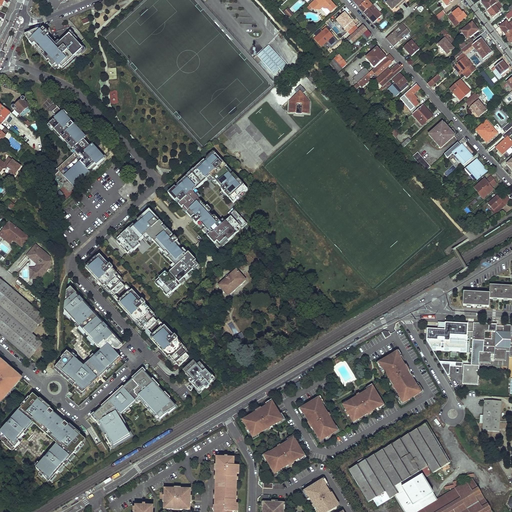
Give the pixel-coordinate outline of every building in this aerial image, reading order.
[(316,0),(310,6),(313,10),(319,11),(322,8),(324,9),(327,10),(330,13),(336,8),(329,0),(327,0),(327,1),(326,0),(322,0),(322,1),(321,0),(316,0)] [(353,0),(353,1),(364,13),(372,5),(367,0),(353,0)] [(399,0),(388,0),(386,3),(392,10),(395,7),(397,6),(398,7),(402,3),(399,0)] [(492,0),(486,0),(483,3),(488,11),(496,4),(492,0)] [(488,11),(487,11),(492,18),(500,12),(499,10),(502,8),(498,3),(496,4),(488,11)] [(372,5),(364,13),(373,23),(382,16),(372,5)] [(453,16),(449,19),(455,26),(465,17),(458,8),(452,13),(453,16)] [(288,9),(283,14),(288,20),(293,15),(288,9)] [(443,10),(436,16),(438,19),(446,14),(443,10)] [(345,13),(337,20),(348,33),(356,26),(345,13)] [(438,19),(442,24),(449,19),(447,17),(448,17),(446,14),(438,19)] [(385,20),(380,25),(383,29),(388,24),(385,20)] [(500,27),(506,35),(511,30),(511,21),(508,25),(506,22),(500,27)] [(461,31),(467,39),(478,30),(472,23),(461,31)] [(401,25),(398,28),(401,31),(397,35),(394,31),(386,38),(394,46),(409,32),(404,26),(402,27),(401,25)] [(363,26),(347,40),(351,45),(367,30),(363,26)] [(331,45),(337,41),(328,27),(314,36),(321,46),(329,41),(331,45)] [(41,29),(25,35),(30,41),(29,42),(33,46),(35,44),(38,47),(36,49),(53,68),(57,65),(59,67),(60,66),(62,69),(83,49),(70,35),(57,46),(41,29)] [(440,52),(444,52),(447,56),(455,50),(449,44),(451,42),(452,43),(454,42),(443,29),(437,33),(439,36),(443,33),(446,37),(438,44),(440,48),(440,52)] [(472,46),(475,49),(480,56),(482,55),(485,58),(492,53),(480,39),(472,46)] [(404,47),(412,56),(419,49),(411,41),(404,47)] [(467,45),(472,51),(475,49),(472,46),(470,43),(467,45)] [(273,75),(280,69),(282,71),(288,66),(269,44),(256,55),(273,75)] [(460,50),(463,53),(465,56),(472,51),(467,45),(462,49),(460,50)] [(377,49),(366,59),(375,68),(386,59),(377,49)] [(460,63),(457,64),(456,66),(458,68),(457,70),(461,74),(462,73),(467,78),(468,78),(472,74),(476,70),(469,61),(468,62),(465,59),(467,58),(465,56),(463,53),(463,54),(456,59),(460,63)] [(330,61),(339,71),(348,63),(339,54),(330,61)] [(386,59),(375,68),(372,71),(377,77),(394,61),(389,55),(386,59)] [(496,69),(501,75),(509,69),(502,61),(493,69),(494,70),(496,69)] [(388,70),(376,81),(383,88),(389,82),(403,70),(398,65),(390,72),(388,70)] [(365,69),(353,79),(357,83),(358,83),(360,81),(369,73),(365,69)] [(360,81),(358,83),(360,86),(362,88),(368,82),(367,81),(369,78),(373,74),(371,72),(369,73),(360,81)] [(323,86),(312,74),(308,78),(318,90),(323,86)] [(399,75),(393,81),(400,89),(407,83),(399,75)] [(438,75),(427,84),(430,87),(441,78),(438,75)] [(486,79),(492,87),(494,85),(488,78),(486,79)] [(373,84),(379,91),(380,90),(383,88),(376,81),(373,84)] [(389,82),(383,88),(380,90),(381,91),(386,87),(387,88),(391,84),(389,82)] [(452,91),(455,94),(454,95),(459,101),(470,92),(462,82),(452,91)] [(357,83),(351,89),(353,92),(360,86),(358,83),(357,83)] [(404,96),(414,107),(418,104),(411,96),(420,89),(416,85),(411,89),(404,96)] [(306,92),(300,86),(294,92),(297,95),(289,102),(288,114),(296,114),(296,115),(302,115),(302,114),(310,115),(310,103),(303,95),(306,92)] [(476,93),(466,102),(469,106),(479,97),(476,93)] [(12,107),(12,108),(13,109),(14,109),(15,109),(20,115),(29,107),(24,101),(24,100),(24,99),(24,98),(23,98),(22,98),(22,99),(22,100),(22,101),(15,106),(14,106),(13,106),(12,107)] [(468,109),(477,119),(488,110),(479,100),(468,109)] [(9,118),(11,115),(0,105),(0,124),(1,125),(4,121),(6,122),(9,124),(12,120),(9,118)] [(412,114),(423,125),(433,116),(423,105),(412,114)] [(58,117),(48,126),(74,154),(53,173),(69,191),(105,159),(102,156),(104,154),(100,149),(98,151),(58,107),(53,112),(58,117)] [(20,117),(18,120),(28,128),(30,124),(20,117)] [(476,129),(487,142),(498,133),(487,120),(476,129)] [(429,135),(441,148),(455,136),(442,123),(429,135)] [(505,139),(496,147),(502,155),(511,146),(511,141),(508,138),(511,134),(511,127),(502,136),(505,139)] [(408,139),(401,145),(404,148),(410,142),(408,139)] [(463,166),(472,158),(461,145),(452,153),(463,166)] [(194,207),(201,201),(199,199),(199,198),(194,192),(212,175),(215,178),(214,179),(223,189),(222,190),(225,193),(226,192),(228,194),(227,195),(234,203),(237,200),(245,193),(248,190),(239,180),(237,182),(225,169),(227,167),(224,164),(222,165),(219,162),(221,160),(213,152),(206,158),(209,161),(207,163),(204,161),(194,170),(196,172),(189,178),(188,176),(177,185),(180,188),(177,190),(175,187),(169,193),(176,201),(178,199),(181,203),(179,205),(182,208),(184,206),(189,212),(192,209),(193,211),(195,209),(194,207)] [(413,156),(426,171),(431,166),(418,152),(413,156)] [(14,176),(21,167),(12,160),(10,163),(9,162),(5,163),(4,164),(0,160),(0,173),(3,170),(6,169),(14,176)] [(479,180),(487,172),(476,160),(467,167),(479,180)] [(239,180),(227,167),(225,169),(237,182),(239,180)] [(476,182),(479,180),(467,167),(465,170),(476,182)] [(42,190),(47,183),(39,177),(34,184),(42,190)] [(485,179),(475,189),(479,193),(479,194),(494,180),(491,177),(487,181),(485,179)] [(483,199),(493,190),(492,188),(497,184),(494,180),(479,194),(483,199)] [(247,195),(245,193),(237,200),(239,202),(247,195)] [(498,196),(489,204),(497,213),(511,200),(508,197),(503,201),(498,196)] [(187,213),(194,221),(207,209),(201,201),(194,207),(195,209),(193,211),(192,209),(189,212),(187,213)] [(208,236),(215,244),(218,242),(220,244),(227,238),(229,241),(239,232),(236,230),(240,227),(242,229),(247,224),(235,211),(229,215),(231,217),(220,227),(218,224),(220,222),(214,216),(213,218),(209,213),(210,212),(207,209),(194,221),(197,224),(200,222),(210,233),(208,236)] [(120,236),(116,240),(117,242),(128,254),(132,250),(134,251),(140,245),(138,243),(143,239),(146,242),(147,241),(150,244),(153,241),(165,254),(164,254),(173,264),(170,267),(173,270),(168,275),(166,272),(159,279),(158,278),(155,281),(157,283),(156,284),(159,287),(164,292),(164,293),(167,296),(171,292),(172,293),(181,285),(179,283),(199,265),(189,253),(188,254),(183,249),(181,250),(175,244),(178,241),(150,210),(143,216),(144,218),(143,219),(141,218),(138,221),(139,223),(135,227),(133,225),(121,237),(120,236)] [(10,222),(0,234),(0,235),(11,244),(14,240),(23,247),(30,238),(10,222)] [(220,249),(229,241),(227,238),(220,244),(218,242),(215,244),(220,249)] [(36,244),(27,255),(38,264),(35,267),(30,268),(31,278),(42,277),(52,264),(51,256),(36,244)] [(115,295),(123,288),(124,287),(121,283),(123,281),(113,269),(113,268),(110,265),(110,266),(100,255),(97,258),(96,258),(88,265),(89,266),(86,269),(90,273),(96,280),(97,279),(99,282),(98,282),(103,288),(105,286),(114,296),(115,295)] [(236,270),(219,286),(228,296),(246,280),(236,270)] [(0,280),(0,334),(30,360),(43,345),(31,335),(45,318),(0,280)] [(137,322),(146,331),(146,332),(148,330),(155,323),(156,322),(153,319),(156,317),(145,305),(146,304),(143,300),(142,301),(126,284),(124,287),(123,288),(128,293),(120,301),(115,295),(114,296),(112,298),(121,307),(128,315),(129,315),(131,317),(130,318),(136,323),(137,322)] [(464,292),(463,305),(489,307),(489,298),(511,299),(511,286),(490,286),(490,293),(464,292)] [(71,290),(67,292),(65,312),(103,350),(86,367),(67,353),(57,370),(84,395),(121,360),(114,353),(124,346),(104,325),(102,327),(99,325),(100,323),(97,320),(95,320),(88,312),(89,311),(85,307),(84,308),(80,305),(82,303),(71,290)] [(175,336),(159,320),(156,322),(155,323),(161,329),(153,336),(148,330),(146,332),(146,331),(144,333),(151,340),(161,351),(161,350),(163,352),(163,353),(168,359),(170,357),(179,367),(189,357),(186,354),(188,352),(177,340),(178,339),(175,336)] [(438,329),(438,334),(427,333),(427,340),(433,350),(436,350),(436,348),(444,349),(444,351),(449,352),(449,349),(460,350),(460,352),(467,353),(469,323),(455,322),(455,323),(439,322),(438,329)] [(477,323),(477,330),(474,330),(472,365),(464,364),(463,382),(478,383),(480,363),(480,361),(491,362),(491,354),(495,354),(495,358),(506,359),(507,352),(510,352),(510,356),(511,355),(511,346),(510,346),(511,336),(511,334),(511,325),(504,325),(504,326),(504,328),(497,328),(497,326),(497,324),(477,323)] [(396,352),(389,356),(390,358),(386,360),(385,359),(378,363),(381,368),(382,368),(388,378),(387,379),(389,381),(391,380),(393,383),(391,384),(393,386),(392,386),(393,389),(396,388),(397,390),(396,391),(400,397),(399,397),(402,403),(409,399),(408,397),(412,395),(413,396),(420,392),(417,387),(416,387),(411,379),(412,378),(404,365),(403,366),(398,358),(399,357),(396,352)] [(0,402),(21,378),(0,359),(0,402)] [(462,363),(440,362),(448,376),(450,375),(450,366),(462,367),(462,363)] [(213,377),(206,370),(203,373),(194,363),(184,371),(191,379),(189,381),(196,388),(194,389),(199,394),(201,392),(205,388),(206,388),(207,388),(208,387),(208,386),(207,386),(212,381),(210,380),(213,377)] [(99,424),(114,446),(136,436),(123,418),(140,401),(160,422),(168,416),(171,418),(180,409),(143,370),(93,418),(99,424)] [(354,399),(344,404),(346,407),(344,408),(347,412),(346,413),(348,416),(349,415),(352,419),(353,419),(354,421),(364,415),(363,414),(366,413),(367,415),(374,410),(374,409),(377,407),(377,408),(382,405),(378,398),(377,399),(374,395),(376,394),(371,387),(366,390),(367,391),(361,394),(362,396),(354,400),(354,399)] [(50,483),(87,441),(60,418),(34,395),(1,433),(2,434),(0,436),(0,439),(5,445),(13,452),(21,443),(20,442),(29,431),(27,430),(35,421),(61,444),(55,450),(54,449),(37,469),(50,483)] [(321,404),(318,399),(311,403),(312,404),(308,406),(307,405),(300,409),(303,415),(304,414),(309,422),(308,423),(311,428),(313,427),(315,429),(313,430),(319,439),(321,438),(322,440),(327,437),(328,438),(331,436),(330,435),(334,432),(333,431),(335,430),(330,420),(329,421),(327,418),(329,417),(328,414),(326,414),(320,404),(321,404)] [(501,402),(484,400),(482,431),(499,432),(501,402)] [(266,407),(261,410),(260,408),(255,412),(256,414),(254,416),(253,415),(244,421),(245,423),(244,424),(247,428),(245,429),(247,432),(248,431),(251,435),(252,435),(254,437),(263,431),(263,430),(265,428),(267,431),(270,429),(269,428),(276,423),(277,424),(282,421),(278,413),(276,414),(274,410),(275,409),(271,403),(266,406),(266,407)] [(451,463),(426,424),(366,461),(365,458),(357,462),(359,465),(349,471),(368,503),(373,501),(378,507),(395,497),(403,511),(404,511),(434,494),(420,472),(421,471),(426,478),(433,474),(429,467),(433,474),(451,463)] [(297,445),(293,439),(288,442),(282,446),(282,448),(276,452),(275,450),(269,454),(269,453),(264,457),(268,463),(269,462),(272,467),(271,468),(275,474),(280,471),(280,470),(285,467),(285,466),(287,465),(288,467),(294,463),(293,462),(298,459),(304,456),(300,450),(298,450),(296,446),(297,445)] [(233,458),(217,458),(217,466),(220,466),(220,471),(217,471),(216,481),(219,481),(218,497),(216,497),(215,507),(219,507),(218,511),(215,511),(234,511),(234,510),(239,510),(239,505),(237,505),(238,474),(240,475),(240,469),(236,469),(236,466),(235,466),(232,466),(233,458)] [(491,511),(479,493),(472,480),(418,511),(491,511)] [(322,481),(316,485),(316,486),(312,489),(311,487),(305,492),(308,496),(312,502),(313,501),(315,504),(312,505),(314,508),(315,507),(318,511),(317,511),(316,511),(329,511),(337,508),(335,505),(337,503),(329,491),(328,491),(325,486),(322,481)] [(26,482),(17,491),(25,500),(34,492),(26,482)] [(191,490),(165,489),(165,493),(165,499),(164,510),(191,511),(191,504),(191,497),(191,490)] [(282,511),(283,506),(280,506),(280,504),(275,504),(275,502),(272,502),(272,504),(266,504),(266,505),(264,505),(263,510),(264,510),(264,511),(282,511)]
